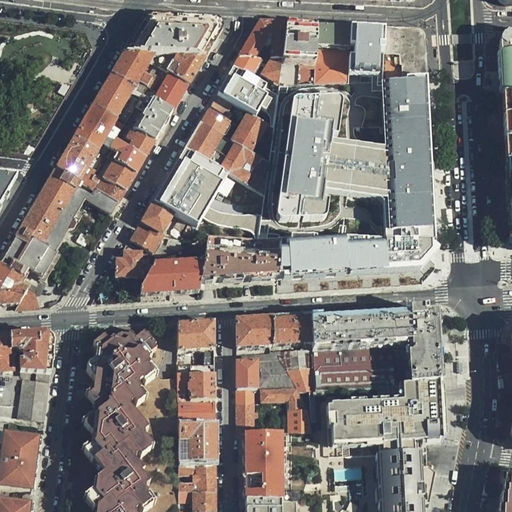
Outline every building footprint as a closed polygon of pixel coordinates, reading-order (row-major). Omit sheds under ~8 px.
[(165,56),(204,58),(219,34),(213,22),(183,21),(155,20),(143,25),(137,35),(125,54),(165,56)] [(254,34),(239,59),(256,60),(262,47),(272,48),(270,60),(281,61),(286,26),(259,25),(254,34)] [(313,86),(317,27),(301,27),(286,26),(281,61),(278,86),(278,88),(313,86)] [(347,84),(350,29),(317,27),(313,86),(347,84)] [(384,30),(350,29),(347,84),(382,82),(384,30)] [(415,32),(384,30),(382,82),(427,80),(424,41),(415,32)] [(511,33),(506,34),(501,34),(496,39),(495,54),(498,93),(511,92),(511,33)] [(165,56),(125,54),(119,65),(111,78),(133,90),(138,82),(147,87),(154,75),(151,74),(149,76),(143,73),(151,60),(154,61),(152,64),(158,68),(165,56)] [(170,75),(188,86),(195,73),(204,58),(165,56),(158,68),(170,75)] [(239,59),(233,69),(249,79),(260,60),(256,60),(239,59)] [(278,86),(281,61),(270,60),(262,76),(278,86)] [(249,79),(233,69),(218,93),(258,115),(262,106),(267,109),(273,98),(266,95),(269,90),(264,87),(249,79)] [(154,75),(147,87),(152,89),(158,78),(154,75)] [(154,102),(173,113),(180,99),(188,86),(170,75),(154,102)] [(133,90),(111,78),(103,91),(93,110),(115,122),(133,90)] [(427,80),(382,82),(384,143),(386,196),(387,235),(436,237),(432,174),(427,92),(427,80)] [(511,92),(498,93),(500,133),(502,163),(511,162),(511,92)] [(334,129),(338,130),(343,99),(341,94),(334,93),(296,94),(294,97),(284,151),(273,213),(276,219),(280,223),(300,223),(316,223),(327,223),(329,209),(330,196),(325,194),(326,187),(333,137),(334,129)] [(231,107),(216,98),(211,107),(226,116),(231,107)] [(136,134),(154,144),(163,129),(173,113),(154,102),(149,100),(141,114),(144,116),(134,133),(136,134)] [(115,122),(93,110),(84,124),(75,140),(98,154),(105,158),(110,150),(103,145),(111,130),(119,134),(124,127),(115,122)] [(230,124),(208,111),(200,125),(222,138),(230,124)] [(259,141),(267,126),(248,115),(247,116),(240,129),(259,141)] [(222,138),(200,125),(185,151),(207,164),(222,138)] [(235,145),(250,154),(259,141),(240,129),(231,143),(235,145)] [(129,150),(145,160),(154,144),(136,134),(134,138),(130,136),(127,141),(133,144),(129,150)] [(353,139),(333,137),(326,187),(343,189),(386,196),(384,143),(353,139)] [(98,154),(75,140),(66,156),(57,171),(80,184),(98,154)] [(113,163),(136,176),(143,164),(145,160),(129,150),(115,142),(110,150),(118,154),(113,163)] [(245,186),(259,160),(250,154),(235,145),(218,170),(229,176),(245,186)] [(207,164),(185,151),(153,205),(165,212),(175,217),(196,229),(229,176),(218,170),(207,164)] [(511,162),(502,163),(503,196),(505,242),(510,246),(511,248),(511,162)] [(115,184),(127,191),(131,184),(136,176),(113,163),(103,179),(114,186),(115,184)] [(84,203),(111,218),(114,212),(118,206),(87,189),(80,184),(57,171),(27,222),(1,267),(25,281),(29,274),(42,280),(56,255),(68,234),(73,232),(81,218),(77,215),(84,203)] [(0,214),(22,175),(0,172),(0,214)] [(87,189),(118,206),(127,191),(115,184),(114,186),(103,179),(95,175),(87,189)] [(138,230),(130,243),(154,256),(165,237),(164,236),(175,217),(165,212),(153,205),(142,224),(149,228),(145,234),(138,230)] [(388,275),(387,239),(347,232),(288,238),(288,245),(280,242),(278,266),(274,281),(314,279),(324,278),(331,278),(358,276),(380,275),(411,274),(396,274),(388,275)] [(436,237),(387,235),(387,239),(388,275),(396,274),(411,274),(416,273),(428,259),(441,243),(436,237)] [(274,281),(277,281),(278,266),(280,242),(266,242),(249,240),(209,237),(204,264),(200,285),(216,285),(274,281)] [(117,262),(117,279),(147,279),(147,254),(125,254),(124,262),(117,262)] [(199,293),(200,285),(204,264),(176,265),(175,256),(166,260),(166,266),(154,266),(140,292),(140,297),(167,296),(199,293)] [(31,285),(25,281),(1,267),(0,267),(0,307),(4,308),(18,307),(27,292),(31,285)] [(51,309),(53,308),(53,304),(38,305),(35,297),(27,292),(18,307),(16,312),(51,309)] [(324,391),(410,386),(438,385),(442,384),(438,325),(438,319),(434,316),(426,317),(426,311),(409,312),(409,317),(404,318),(364,320),(326,322),(322,323),(321,317),(310,318),(312,345),(312,351),(313,359),(314,389),(315,392),(324,391)] [(291,319),(272,320),(274,348),(312,345),(310,318),(291,319)] [(274,348),(272,320),(254,321),(236,322),(237,350),(274,348)] [(196,326),(177,327),(178,372),(178,376),(214,376),(214,353),(213,325),(196,326)] [(178,473),(178,465),(178,429),(178,403),(178,383),(165,382),(152,382),(148,377),(150,375),(144,367),(145,366),(140,359),(144,356),(146,358),(149,355),(151,356),(158,351),(155,347),(156,346),(148,335),(146,336),(144,333),(130,343),(128,341),(123,344),(118,338),(110,344),(104,337),(94,344),(104,359),(98,364),(95,360),(87,366),(89,368),(86,370),(93,380),(96,377),(101,384),(95,389),(93,387),(86,392),(96,405),(100,402),(106,409),(95,417),(93,415),(84,422),(95,436),(97,434),(103,441),(96,446),(93,444),(85,449),(95,462),(106,453),(111,458),(127,447),(147,473),(178,473)] [(16,338),(14,338),(15,353),(20,353),(21,373),(50,376),(54,346),(50,341),(47,336),(34,337),(25,337),(16,338)] [(0,374),(13,374),(11,353),(15,353),(14,338),(0,338),(0,374)] [(270,354),(270,357),(270,362),(286,361),(313,359),(312,351),(270,354)] [(152,358),(151,356),(149,355),(146,358),(144,356),(140,359),(145,366),(144,367),(150,375),(148,377),(152,382),(165,382),(178,383),(178,379),(161,379),(155,372),(150,366),(152,358)] [(270,357),(237,358),(237,365),(270,362),(270,357)] [(270,362),(237,365),(237,393),(252,392),(262,392),(295,390),(314,389),(314,377),(313,359),(286,361),(270,362)] [(214,376),(178,376),(178,379),(178,383),(178,403),(185,403),(185,387),(188,387),(188,393),(191,393),(191,403),(201,403),(214,403),(214,376)] [(44,424),(49,386),(23,382),(17,419),(44,424)] [(439,394),(438,385),(410,386),(324,391),(328,449),(427,443),(442,442),(439,394)] [(288,435),(305,412),(295,390),(262,392),(262,403),(288,403),(288,435)] [(252,392),(237,393),(237,436),(245,436),(253,436),(252,392)] [(214,428),(214,403),(201,403),(191,403),(185,403),(178,403),(178,429),(214,428)] [(215,466),(214,428),(178,429),(178,465),(215,466)] [(253,436),(245,436),(245,496),(245,503),(281,503),(281,435),(253,436)] [(288,435),(281,435),(281,503),(302,503),(307,486),(310,470),(312,459),(328,449),(288,435)] [(0,461),(0,492),(31,496),(38,443),(3,439),(0,461)] [(31,496),(34,497),(41,444),(38,443),(31,496)] [(425,511),(435,472),(428,466),(427,443),(328,449),(312,459),(310,470),(307,486),(302,503),(301,511),(425,511)] [(178,511),(178,509),(178,503),(178,495),(178,486),(178,476),(178,473),(147,473),(127,447),(111,458),(106,453),(95,462),(92,464),(102,478),(94,485),(98,491),(94,494),(93,493),(83,500),(92,511),(95,511),(99,510),(100,511),(178,511)] [(215,480),(215,466),(178,465),(178,473),(178,476),(192,476),(192,486),(178,486),(178,495),(191,495),(195,495),(215,495),(215,480)] [(511,511),(511,475),(507,476),(507,483),(502,490),(501,499),(500,499),(498,511),(511,511)] [(191,503),(191,495),(178,495),(178,503),(191,503)] [(215,511),(215,505),(215,495),(195,495),(194,511),(215,511)] [(244,511),(301,511),(302,503),(281,503),(245,503),(245,509),(244,511)]
